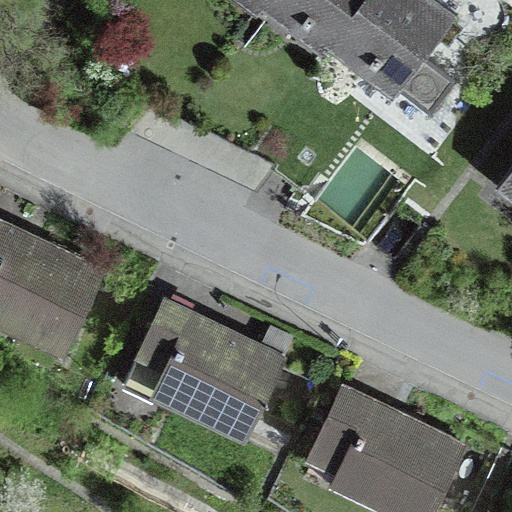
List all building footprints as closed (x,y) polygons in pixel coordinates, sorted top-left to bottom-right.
[(240,0),(255,11),(260,4),(263,0),(240,0)] [(263,0),(260,4),(322,52),(328,45),(362,0),(263,0)] [(439,0),(362,0),(328,45),(392,93),(455,12),(439,0)] [(433,155),(395,204),(422,225),(459,176),(433,155)] [(511,197),(511,166),(497,186),(511,197)] [(101,268),(0,220),(0,317),(9,322),(15,310),(69,336),(101,268)] [(194,313),(164,298),(137,352),(168,367),(158,387),(246,429),(280,360),(192,318),(194,313)] [(429,511),(463,441),(342,384),(322,427),(352,441),(337,470),(422,511),(429,511)]
